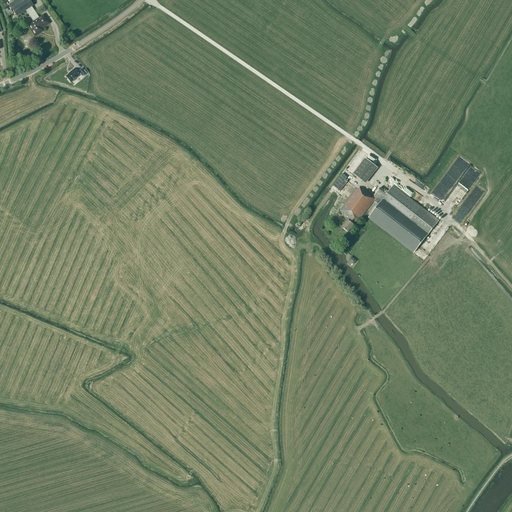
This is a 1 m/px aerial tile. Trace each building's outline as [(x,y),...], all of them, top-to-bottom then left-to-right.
[(25,9),(33,22),(28,26),(35,36),(43,31),(41,29),(49,24),(43,16),(39,18),(31,6),(32,5),(28,0),(17,0),(9,5),(16,15),(25,9)] [(9,17),(13,14),(10,10),(9,11),(7,8),(4,10),(9,17)] [(65,77),(71,83),(81,75),(83,77),(86,74),(82,69),(79,72),(77,73),(74,69),(70,73),(65,77)] [(366,184),(378,168),(365,158),(353,174),(366,184)] [(342,174),(333,186),(340,192),(348,182),(345,180),(347,178),(342,174)] [(380,188),(372,197),(363,190),(362,191),(358,188),(340,211),(350,219),(348,221),(342,229),(348,233),(357,220),(358,221),(374,201),(375,202),(377,201),(379,203),(368,218),(414,253),(439,220),(393,185),(387,193),(380,188)] [(348,260),(353,264),(357,260),(352,256),(348,260)]
